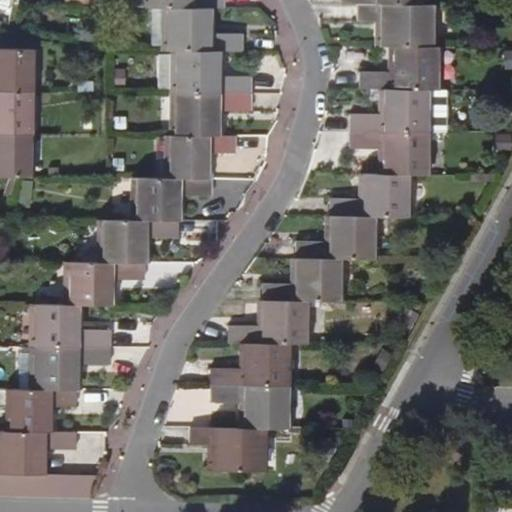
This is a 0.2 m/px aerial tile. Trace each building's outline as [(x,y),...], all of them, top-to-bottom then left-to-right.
[(413,3),(352,2),(352,20),(375,20),(374,46),(388,47),(424,47),(424,3),(413,3)] [(165,49),(174,49),(217,50),(242,50),(242,32),(208,32),(208,7),(152,6),(152,45),(165,45),(165,49)] [(0,91),(28,92),(28,49),(0,47),(0,91)] [(424,47),(388,47),(388,70),(355,70),(355,87),(378,88),(419,88),(429,88),(429,47),(424,47)] [(217,77),(217,50),(174,49),(165,49),(162,49),(162,93),(174,94),(250,94),(250,78),(217,77)] [(345,116),(345,132),(419,132),(419,88),(378,88),(378,115),(345,116)] [(0,133),(27,133),(28,92),(0,91),(0,133)] [(250,112),(250,94),(174,94),(174,134),(217,135),(216,111),(250,112)] [(419,132),(345,132),(344,149),(378,150),(377,175),(400,174),(419,175),(419,132)] [(0,175),(17,175),(27,175),(27,133),(0,133),(0,175)] [(158,134),(157,177),(205,177),(205,152),(232,153),(232,135),(217,135),(174,134),(158,134)] [(325,198),(325,216),(367,216),(399,216),(400,174),(377,175),(358,175),(358,199),(325,198)] [(205,177),(157,177),(135,177),(135,220),(177,220),(177,196),(210,195),(210,177),(205,177)] [(291,241),(291,259),(333,260),(367,260),(367,216),(325,216),(325,242),(291,241)] [(177,220),(135,220),(101,219),(101,262),(143,262),(143,238),(176,238),(177,220)] [(257,284),(257,300),(297,301),(332,301),(333,260),(291,259),(290,284),(257,284)] [(143,262),(101,262),(69,261),(68,304),(76,304),(109,305),(109,279),(143,279),(143,262)] [(222,342),(239,342),(280,342),(296,342),(297,301),(257,300),(256,325),(223,324),(222,342)] [(75,331),(76,304),(68,304),(33,304),(33,347),(108,347),(108,331),(75,331)] [(206,368),(205,385),(280,386),(280,342),(239,342),(239,368),(206,368)] [(108,366),(108,347),(33,347),(33,352),(18,352),(18,389),(74,390),(74,365),(108,366)] [(280,428),(280,386),(205,385),(205,402),(238,403),(238,427),(258,427),(280,428)] [(74,406),(74,390),(18,389),(11,389),(11,432),(47,432),(47,406),(74,406)] [(258,470),(258,427),(238,427),(186,427),(186,444),(209,444),(209,470),(258,470)] [(47,432),(11,432),(0,431),(0,496),(40,497),(40,474),(41,449),(74,448),(74,432),(47,432)] [(40,474),(40,497),(89,498),(97,475),(40,474)]
